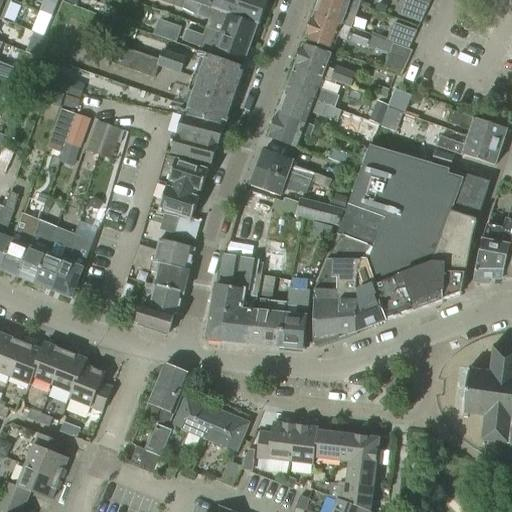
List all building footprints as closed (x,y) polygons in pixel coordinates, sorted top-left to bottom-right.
[(9,0),(0,0),(0,20),(3,21),(12,1),(9,0)] [(44,0),(40,12),(52,17),(57,4),(45,0),(44,0)] [(221,33),(220,34),(251,44),(254,36),(256,37),(259,28),(257,27),(257,25),(186,0),(183,9),(197,16),(209,20),(206,28),(221,33)] [(186,0),(257,25),(259,26),(268,0),(186,0)] [(344,0),(318,0),(313,15),(344,27),(350,29),(351,29),(359,5),(344,0)] [(417,0),(404,0),(399,13),(420,23),(429,4),(417,0)] [(44,37),(52,17),(40,12),(31,32),(34,33),(44,37)] [(313,15),(305,40),(331,49),(335,37),(346,41),(350,29),(344,27),(313,15)] [(391,44),(408,50),(417,32),(392,23),(384,41),(391,44)] [(165,38),(175,42),(180,29),(169,25),(165,38)] [(245,62),(244,62),(245,61),(247,62),(250,53),(248,52),(251,44),(220,34),(221,33),(206,28),(203,37),(185,31),(182,41),(244,63),(245,62)] [(371,36),(355,30),(351,42),(366,48),(367,47),(387,55),(391,44),(384,41),(371,36)] [(34,33),(30,43),(45,49),(46,46),(49,39),(44,37),(34,33)] [(155,79),(159,67),(157,66),(159,60),(113,44),(107,62),(155,79)] [(399,77),(401,77),(412,51),(408,50),(391,44),(387,55),(381,71),(399,77)] [(294,69),(321,79),(331,83),(332,81),(351,88),(356,74),(336,66),(334,70),(325,67),(329,55),(303,45),(294,69)] [(157,66),(159,67),(181,75),(187,59),(162,50),(159,60),(157,66)] [(204,59),(197,79),(232,92),(237,89),(245,68),(199,52),(197,57),(204,59)] [(286,90),(335,109),(340,97),(317,88),(321,79),(294,69),(286,90)] [(186,112),(179,109),(178,115),(187,117),(200,120),(213,123),(219,125),(224,127),(237,89),(232,92),(197,79),(186,112)] [(68,96),(79,100),(84,85),(72,82),(68,96)] [(37,113),(44,95),(24,88),(18,105),(37,113)] [(389,91),(379,88),(376,96),(386,100),(389,91)] [(335,109),(286,90),(277,114),(304,124),(305,123),(308,112),(337,123),(342,111),(335,109)] [(388,108),(404,114),(410,97),(395,90),(388,108)] [(64,96),(49,91),(45,102),(60,107),(64,96)] [(369,121),(380,126),(388,106),(377,102),(369,121)] [(471,127),(468,137),(501,148),(507,130),(450,111),(447,123),(460,127),(461,124),(471,127)] [(304,124),(277,114),(268,138),(295,148),(301,134),(308,136),(312,125),(305,123),(304,124)] [(172,134),(217,146),(224,127),(219,125),(213,123),(200,120),(187,117),(178,115),(172,134)] [(66,144),(79,149),(88,125),(75,120),(66,144)] [(58,121),(49,144),(57,147),(66,124),(58,121)] [(86,151),(99,156),(108,126),(97,122),(86,151)] [(108,126),(99,156),(111,160),(121,130),(108,126)] [(164,156),(208,164),(217,146),(172,134),(164,156)] [(437,147),(495,166),(501,148),(468,137),(465,146),(440,138),(437,147)] [(388,222),(378,248),(373,263),(362,260),(358,271),(358,280),(357,304),(357,332),(386,321),(461,293),(473,234),(490,182),(479,178),(371,146),(349,205),(347,204),(346,207),(367,215),(388,222)] [(14,152),(4,148),(0,156),(0,170),(5,173),(14,152)] [(354,158),(332,149),(328,159),(349,168),(354,158)] [(294,161),(264,150),(257,168),(309,188),(314,173),(292,165),(294,161)] [(450,168),(454,157),(435,151),(432,163),(450,168)] [(208,164),(165,156),(165,158),(169,159),(166,168),(164,168),(164,170),(165,170),(163,179),(161,179),(161,180),(162,180),(160,184),(171,187),(171,186),(197,194),(197,192),(201,193),(209,170),(207,169),(208,164)] [(257,168),(250,186),(280,197),(283,188),(298,194),(301,193),(306,195),(309,188),(257,168)] [(325,191),(329,182),(315,176),(311,185),(325,191)] [(169,216),(191,220),(199,197),(196,196),(197,194),(171,186),(171,187),(160,184),(159,189),(158,189),(160,190),(157,199),(155,198),(155,200),(156,201),(154,210),(150,209),(149,211),(164,215),(169,216)] [(4,208),(14,212),(18,195),(10,192),(4,208)] [(345,198),(330,194),(327,205),(342,209),(345,198)] [(342,236),(357,241),(378,248),(388,222),(367,215),(346,207),(345,210),(300,198),(298,203),(284,198),(282,202),(274,200),(271,210),(339,227),(336,235),(342,236)] [(14,212),(4,208),(0,218),(0,269),(0,270),(12,241),(3,238),(14,212)] [(23,214),(12,241),(0,270),(18,277),(38,225),(40,221),(23,214)] [(177,218),(173,237),(194,241),(200,222),(177,218)] [(487,225),(482,241),(473,283),(474,284),(476,284),(476,283),(488,283),(490,278),(494,278),(495,279),(501,279),(501,280),(503,280),(508,253),(511,242),(511,220),(506,219),(504,228),(487,225)] [(311,224),(308,234),(328,239),(330,229),(311,224)] [(48,229),(38,225),(18,277),(35,283),(54,234),(47,231),(48,229)] [(35,283),(52,290),(74,234),(56,227),(54,234),(35,283)] [(93,242),(74,234),(52,290),(71,298),(82,270),(93,242)] [(348,265),(357,241),(342,236),(327,258),(315,291),(313,344),(316,346),(340,338),(340,335),(341,291),(337,291),(338,278),(344,278),(344,265),(348,265)] [(195,249),(159,240),(156,251),(155,251),(152,261),(152,263),(189,271),(195,249)] [(340,338),(357,332),(357,304),(358,280),(358,271),(362,260),(373,263),(378,248),(357,241),(348,265),(344,265),(344,278),(338,278),(337,291),(341,291),(340,335),(340,338)] [(511,242),(508,253),(503,280),(511,279),(511,242)] [(152,261),(155,251),(139,245),(135,255),(152,261)] [(156,274),(153,285),(184,293),(189,271),(152,263),(152,261),(135,255),(131,266),(156,274)] [(210,341),(247,345),(252,311),(241,310),(242,305),(251,307),(258,261),(225,255),(221,255),(207,337),(210,341)] [(275,279),(264,277),(261,296),(272,298),(275,279)] [(147,284),(141,307),(148,308),(174,315),(178,316),(184,293),(153,285),(147,284)] [(124,286),(119,300),(127,303),(132,288),(124,286)] [(287,303),(283,302),(282,314),(278,348),(303,350),(305,332),(309,291),(289,289),(287,303)] [(247,345),(278,348),(282,314),(283,302),(260,300),(259,312),(257,311),(252,311),(247,345)] [(170,330),(174,315),(148,308),(141,307),(137,323),(165,333),(170,330)] [(0,327),(15,333),(19,321),(0,314),(0,327)] [(23,343),(3,335),(0,342),(0,374),(9,378),(23,343)] [(42,351),(23,343),(9,378),(29,386),(46,344),(45,343),(42,351)] [(66,352),(46,344),(29,386),(31,386),(34,379),(52,386),(66,352)] [(511,350),(497,348),(497,345),(494,345),(491,373),(473,371),(473,367),(470,367),(468,384),(465,384),(464,387),(468,387),(466,397),(463,397),(463,400),(466,400),(464,418),(467,418),(467,414),(485,417),(482,444),(484,445),(485,442),(510,445),(509,448),(511,448),(511,350)] [(86,360),(66,352),(52,386),(71,393),(69,399),(70,400),(86,360)] [(70,400),(102,413),(112,388),(101,384),(105,374),(85,366),(87,360),(86,360),(70,400)] [(143,416),(155,421),(143,449),(137,447),(130,465),(154,475),(172,431),(167,429),(188,378),(186,374),(165,365),(143,416)] [(312,381),(271,380),(270,392),(312,393),(312,381)] [(173,426),(206,441),(219,411),(186,397),(173,426)] [(0,405),(0,416),(6,418),(9,409),(0,405)] [(38,423),(41,414),(30,409),(26,419),(38,423)] [(249,424),(219,411),(206,441),(236,454),(249,424)] [(52,418),(41,414),(38,423),(49,428),(52,418)] [(73,437),(76,428),(64,423),(60,432),(73,437)] [(291,463),(296,426),(273,423),(272,434),(260,433),(257,458),(291,463)] [(314,459),(318,432),(318,429),(296,426),(291,463),(314,465),(314,459)] [(371,438),(318,432),(314,459),(349,463),(375,442),(371,438)] [(38,434),(25,466),(60,480),(68,459),(58,455),(62,444),(38,434)] [(11,445),(0,440),(0,455),(6,458),(11,445)] [(392,441),(383,441),(383,450),(392,451),(392,441)] [(349,463),(346,485),(373,489),(378,447),(375,442),(349,463)] [(245,459),(253,461),(254,451),(249,450),(245,459)] [(174,478),(179,466),(167,462),(163,473),(174,478)] [(228,463),(222,479),(234,484),(240,468),(228,463)] [(51,501),(60,480),(25,466),(17,487),(6,483),(1,494),(25,504),(30,492),(51,501)] [(312,473),(312,482),(324,484),(325,474),(312,473)] [(286,476),(282,486),(293,490),(297,481),(286,476)] [(337,502),(368,511),(370,511),(373,489),(346,485),(339,484),(337,502)] [(21,511),(25,504),(1,494),(0,497),(0,510),(3,511),(21,511)] [(296,507),(305,511),(309,500),(300,496),(296,507)] [(368,511),(337,502),(332,511),(368,511)]
